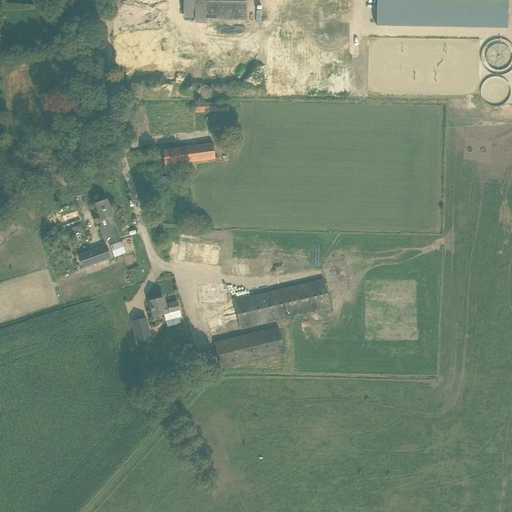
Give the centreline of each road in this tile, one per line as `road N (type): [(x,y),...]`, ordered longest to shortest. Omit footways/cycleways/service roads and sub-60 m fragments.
road 1 (unclassified): [(121,160),(101,0)]
road 2 (unclassified): [(0,204),(121,160)]
